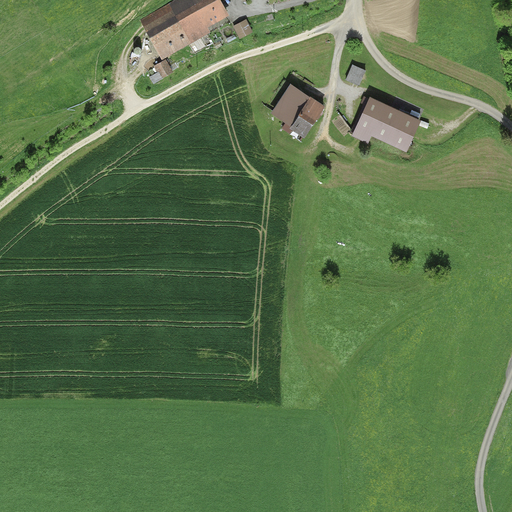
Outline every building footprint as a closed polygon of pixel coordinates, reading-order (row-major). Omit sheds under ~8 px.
[(187,0),(144,24),(163,56),(204,33),(202,29),(226,15),(219,2),(217,0),(187,0)] [(246,23),(234,28),(240,39),(251,34),(246,23)] [(166,62),(155,68),(158,74),(151,78),(154,83),(163,79),(162,77),(171,72),(166,62)] [(352,68),(347,81),(358,85),(363,73),(352,68)] [(292,127),(309,101),(285,86),(268,112),(292,127)] [(292,127),(306,136),(323,110),(309,101),(292,127)] [(418,123),(368,101),(352,136),(366,143),(370,135),(406,150),(418,123)]
